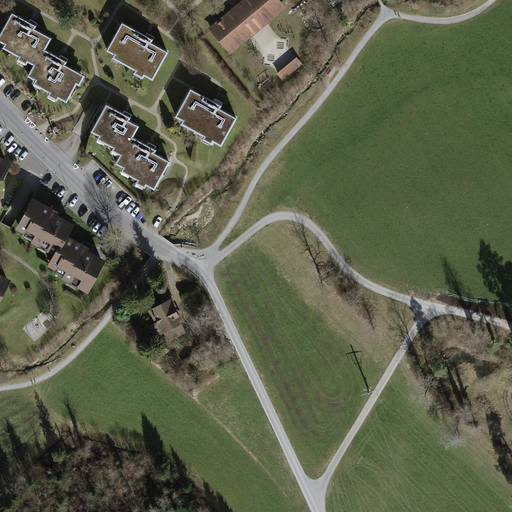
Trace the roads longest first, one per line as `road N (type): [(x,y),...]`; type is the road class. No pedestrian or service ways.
road 1 (residential): [(318,511),(203,271),(119,218),(0,103)]
road 2 (track): [(203,271),(265,221),(297,216),(364,283),(511,327)]
road 3 (track): [(313,501),(427,307)]
